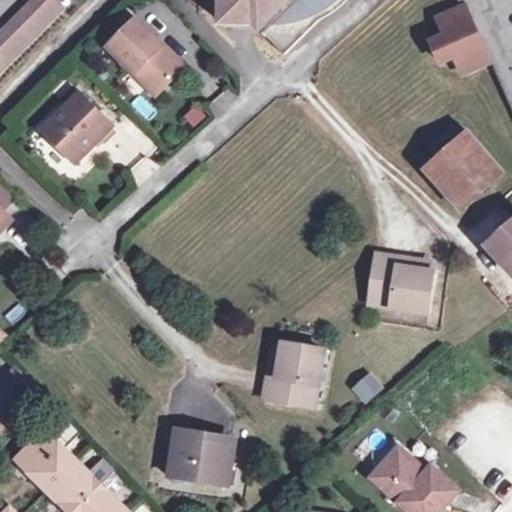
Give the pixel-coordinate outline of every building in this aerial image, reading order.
[(0,75),(65,10),(54,0),(33,0),(0,34),(0,75)] [(223,0),(223,18),(224,24),(253,24),(284,55),(318,20),(324,17),(331,13),(337,9),(343,4),(347,0),(346,0),(223,0)] [(468,6),(437,20),(445,38),(432,44),(441,63),(454,58),(462,75),(493,60),(468,6)] [(156,96),(186,67),(137,19),(108,48),(156,96)] [(67,107),(80,93),(74,88),(61,101),(67,107)] [(80,93),(67,107),(43,130),(77,164),(114,126),(80,93)] [(426,169),(467,133),(458,122),(417,159),(426,169)] [(467,133),(426,169),(462,210),(503,174),(467,133)] [(0,184),(0,206),(3,209),(13,198),(0,184)] [(0,230),(12,218),(3,209),(0,206),(0,230)] [(511,224),(488,245),(511,271),(511,224)] [(377,285),(375,305),(391,308),(391,309),(427,314),(434,271),(430,270),(409,267),(410,259),(377,255),(373,284),(377,285)] [(431,262),(410,259),(409,267),(430,270),(431,262)] [(296,400),(317,402),(319,386),(320,386),(326,350),(282,343),(282,347),(279,368),(270,367),(266,400),(295,405),(296,400)] [(273,346),(270,367),(279,368),(282,347),(273,346)] [(0,431),(39,391),(17,368),(0,385),(0,431)] [(367,404),(386,387),(370,370),(351,387),(367,404)] [(78,432),(60,414),(49,426),(67,444),(78,432)] [(45,429),(18,457),(37,476),(39,474),(51,485),(76,460),(45,429)] [(206,441),(207,434),(176,430),(169,477),(230,486),(236,446),(206,441)] [(206,441),(236,446),(237,439),(207,434),(206,441)] [(393,462),(403,451),(399,447),(389,459),(393,462)] [(393,462),(389,459),(372,478),(409,511),(439,511),(458,491),(431,466),(426,472),(403,451),(393,462)] [(33,479),(37,476),(18,457),(14,460),(33,479)] [(76,460),(51,485),(62,496),(60,499),(62,500),(73,511),(101,485),(76,460)] [(101,485),(73,511),(126,511),(128,511),(101,485)] [(58,504),(66,511),(73,511),(62,500),(58,504)]
